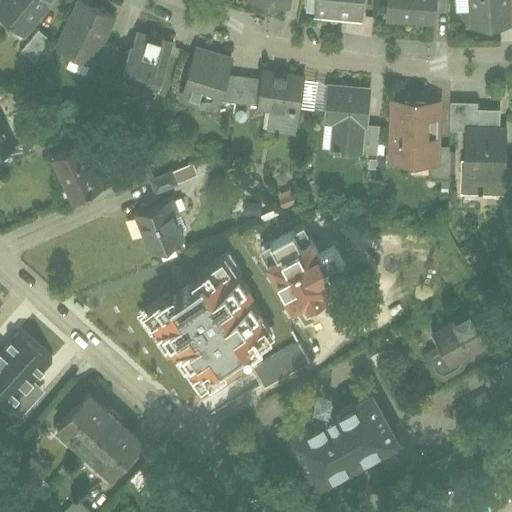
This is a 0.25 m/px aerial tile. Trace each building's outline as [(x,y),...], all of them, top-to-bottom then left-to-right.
[(51,0),(1,0),(0,2),(0,13),(25,33),(51,0)] [(278,0),(245,0),(245,3),(277,10),(278,0)] [(365,16),(364,0),(312,0),(313,16),(365,16)] [(451,20),(451,0),(386,0),(386,19),(451,20)] [(506,27),(504,0),(468,0),(471,29),(506,27)] [(117,15),(81,1),(61,51),(97,65),(117,15)] [(33,27),(18,50),(31,58),(46,36),(33,27)] [(174,43),(138,33),(125,81),(160,91),(174,43)] [(217,97),(228,58),(190,48),(179,86),(217,97)] [(229,71),(222,92),(246,99),(253,78),(229,71)] [(299,113),(304,80),(257,72),(252,106),(299,113)] [(368,86),(324,84),(322,123),(333,124),(332,155),(356,156),(357,127),(366,127),(368,86)] [(436,97),(387,96),(386,161),(435,162),(436,97)] [(0,160),(2,165),(46,146),(39,132),(15,142),(0,107),(0,160)] [(511,191),(511,189),(511,128),(460,131),(461,192),(511,191)] [(89,137),(51,153),(70,197),(108,182),(89,137)] [(152,189),(194,174),(190,162),(148,177),(152,189)] [(173,197),(134,212),(149,251),(188,237),(173,197)] [(335,281),(314,236),(302,242),(296,229),(272,240),(277,252),(268,256),(289,302),(335,281)] [(168,295),(141,313),(187,380),(211,364),(216,372),(237,358),(232,352),(273,324),(226,256),(197,276),(202,283),(174,303),(168,295)] [(490,341),(472,306),(430,325),(441,344),(423,353),(432,373),(445,378),(464,369),(468,354),(490,341)] [(56,361),(21,330),(0,354),(0,402),(11,412),(56,361)] [(249,364),(260,385),(308,362),(297,341),(249,364)] [(117,411),(90,386),(55,423),(82,448),(117,411)] [(402,438),(374,386),(288,432),(316,484),(402,438)] [(144,435),(117,411),(82,448),(110,473),(144,435)] [(27,454),(10,474),(29,490),(46,469),(27,454)] [(57,511),(89,511),(72,496),(57,511)]
